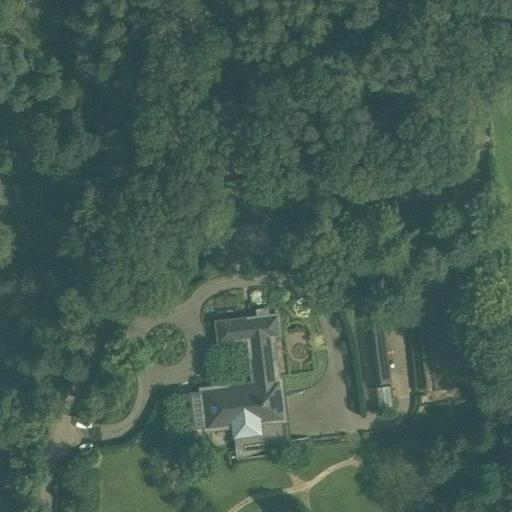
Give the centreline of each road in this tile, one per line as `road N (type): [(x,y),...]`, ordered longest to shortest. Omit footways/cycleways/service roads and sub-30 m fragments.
road 1 (track): [(43,511),(58,430),(110,311),(146,257),(182,165)]
road 2 (track): [(182,165),(317,145),(449,108),(474,122),(482,151)]
road 3 (track): [(182,165),(195,75),(190,0)]
